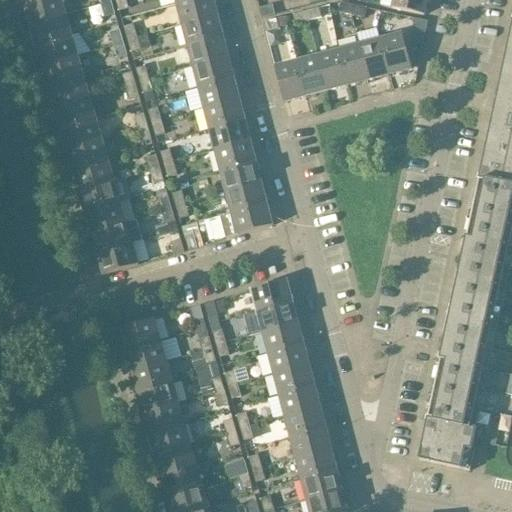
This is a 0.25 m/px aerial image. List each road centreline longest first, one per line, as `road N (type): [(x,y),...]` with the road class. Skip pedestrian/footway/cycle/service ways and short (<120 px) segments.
road 1 (residential): [(359,445),(378,430),(469,0)]
road 2 (residential): [(359,445),(236,0)]
road 3 (residential): [(449,511),(383,498),(359,445)]
